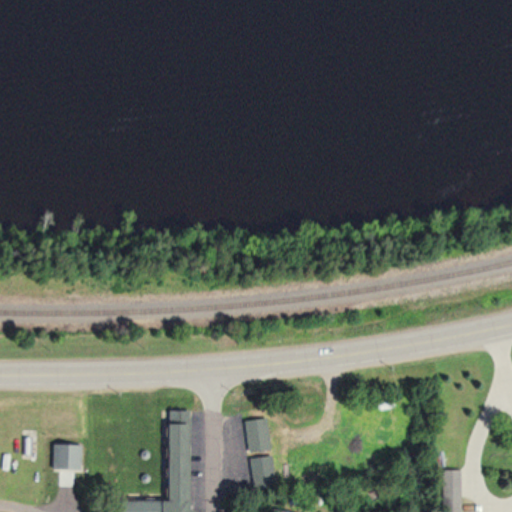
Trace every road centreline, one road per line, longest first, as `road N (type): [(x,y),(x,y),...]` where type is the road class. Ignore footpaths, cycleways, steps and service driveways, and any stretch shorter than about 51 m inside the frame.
road 1 (secondary): [(511,323),(297,360),(0,374)]
road 2 (residential): [(211,368),(213,511)]
